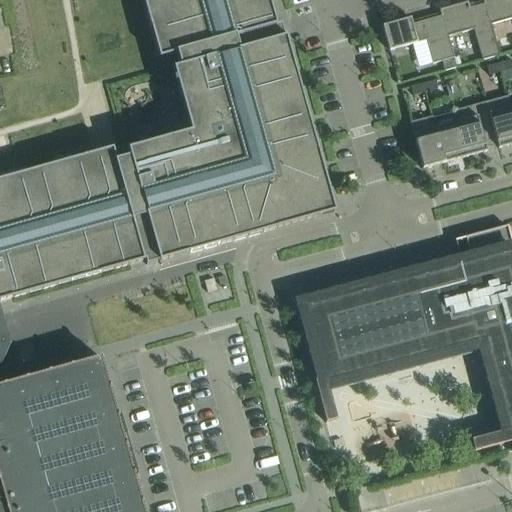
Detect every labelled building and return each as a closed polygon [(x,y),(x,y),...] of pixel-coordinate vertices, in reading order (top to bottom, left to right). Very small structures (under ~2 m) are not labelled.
[(0,301),(12,299),(28,294),(26,287),(38,284),(40,291),(57,286),(55,279),(82,272),(83,278),(100,274),(98,267),(110,264),(112,270),(129,265),(127,259),(139,256),(141,262),(144,261),(143,261),(144,260),(146,266),(158,262),(159,263),(161,262),(159,256),(186,249),(187,255),(219,246),(217,240),(229,237),(231,243),(262,234),(260,227),(304,216),(326,209),(312,158),(318,156),(309,125),(303,126),(279,42),(285,40),(285,38),(284,38),(280,25),(275,27),(275,26),(276,26),(275,24),(269,25),(261,0),(149,0),(152,11),(146,13),(151,30),(157,28),(161,40),(154,42),(159,59),(176,54),(179,68),(172,70),(173,72),(179,70),(195,128),(214,123),(218,138),(191,146),(189,140),(131,156),(129,150),(127,150),(129,158),(115,161),(112,149),(95,154),(97,160),(71,168),(69,161),(37,170),(39,177),(13,184),(11,177),(0,180),(0,301)] [(511,0),(481,0),(483,4),(484,4),(490,25),(511,18),(511,0)] [(484,4),(483,4),(468,9),(466,3),(438,11),(440,16),(441,16),(447,37),(473,30),(481,61),(499,56),(490,25),(484,4)] [(441,16),(440,16),(411,25),(409,19),(381,27),(388,51),(425,41),(431,65),(441,62),(443,72),(455,68),(453,59),(453,58),(447,37),(441,16)] [(509,61),(497,64),(500,72),(511,69),(509,61)] [(500,72),(497,64),(485,67),(487,75),(500,72)] [(434,81),(422,84),(424,92),(436,89),(434,81)] [(424,92),(422,84),(410,87),(412,96),(424,92)] [(511,144),(511,117),(509,108),(510,108),(507,96),(485,102),(495,140),(497,149),(511,144)] [(483,143),(495,140),(485,102),(450,112),(454,123),(455,123),(464,158),(486,152),(483,143)] [(443,163),(434,128),(435,128),(431,117),(409,123),(421,169),(443,163)] [(454,123),(435,128),(434,128),(443,163),(464,158),(455,123),(454,123)] [(511,247),(506,226),(454,241),(454,242),(464,239),(468,253),(458,256),(460,265),(304,307),(325,383),(474,343),(478,358),(488,356),(508,432),(511,431),(511,247)] [(0,364),(1,363),(10,343),(3,321),(0,310),(0,511),(142,511),(141,504),(140,502),(127,457),(133,455),(132,453),(131,453),(127,436),(127,433),(121,435),(117,420),(109,390),(108,387),(100,361),(101,361),(100,358),(97,359),(98,360),(71,367),(69,367),(69,368),(49,373),(47,374),(27,380),(27,379),(24,380),(4,386),(4,385),(2,386),(0,386),(0,364)]
